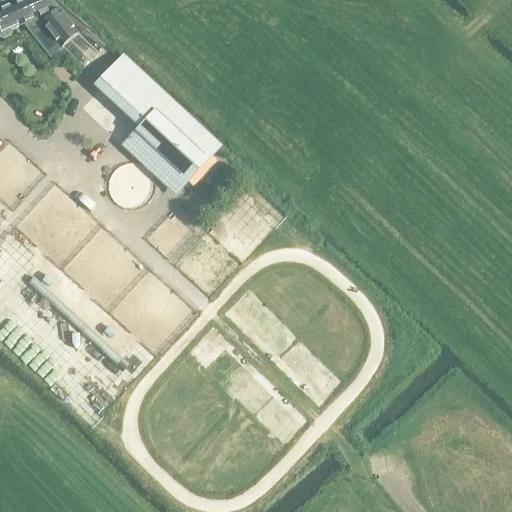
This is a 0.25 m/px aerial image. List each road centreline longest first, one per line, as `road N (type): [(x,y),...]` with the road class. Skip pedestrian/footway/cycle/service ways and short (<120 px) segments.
road 1 (track): [(210,314),(251,268),(289,256),(310,259),(365,306),(374,356),(325,424),(255,495),(206,506),(137,452),(127,423),(137,394)]
road 2 (track): [(121,511),(0,398)]
